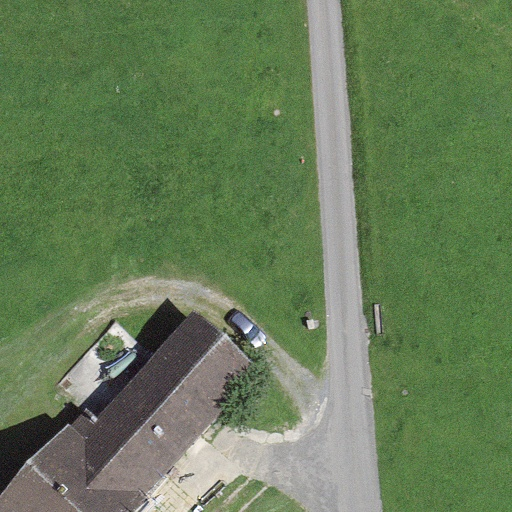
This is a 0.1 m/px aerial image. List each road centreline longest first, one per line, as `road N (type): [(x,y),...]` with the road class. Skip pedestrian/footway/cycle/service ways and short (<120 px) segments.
road 1 (unclassified): [(362,511),(324,0)]
road 2 (track): [(0,376),(132,303),(184,298),(254,337),(352,452)]
